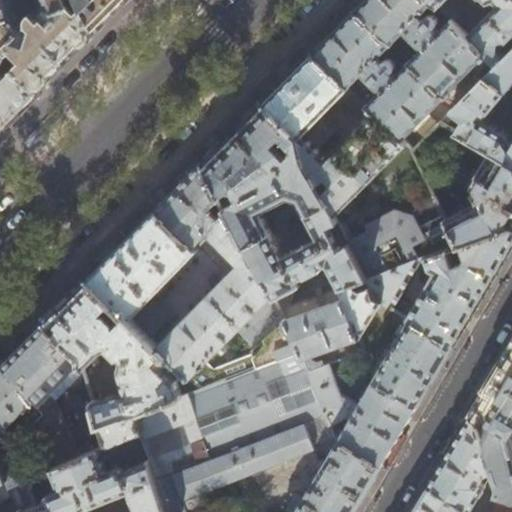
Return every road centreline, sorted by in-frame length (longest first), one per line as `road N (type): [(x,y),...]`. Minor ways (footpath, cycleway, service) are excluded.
road 1 (secondary): [(239,0),(0,243)]
road 2 (residential): [(383,511),(511,295)]
